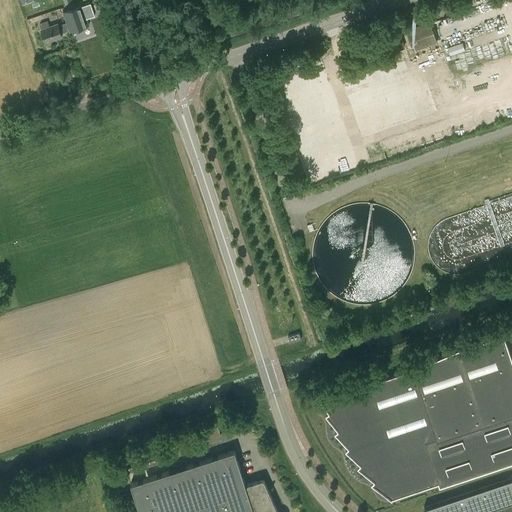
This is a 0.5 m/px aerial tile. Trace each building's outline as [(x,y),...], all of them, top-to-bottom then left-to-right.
[(68,24),(59,27),(61,34),(70,31),(70,33),(89,26),(83,6),(64,12),(68,24)] [(420,20),(425,18),(422,9),(416,11),(420,20)] [(61,34),(59,27),(58,24),(50,27),(48,21),(40,23),(42,29),(46,43),(62,37),(61,34)] [(414,49),(438,41),(431,21),(407,30),(414,49)] [(392,52),(404,47),(399,32),(393,35),(394,38),(389,40),(392,52)] [(299,333),(288,336),(290,342),(301,339),(299,333)] [(412,364),(414,368),(323,399),(320,395),(318,396),(329,412),(326,415),(338,430),(335,433),(349,447),(346,450),(361,464),(358,467),(374,481),(372,484),(392,499),(393,498),(438,483),(440,486),(511,462),(511,357),(504,334),(412,364)] [(264,479),(262,479),(246,485),(235,450),(131,484),(140,511),(278,511),(265,481),(264,479)] [(126,467),(127,472),(163,460),(162,456),(126,467)] [(511,511),(511,478),(424,508),(425,511),(511,511)]
